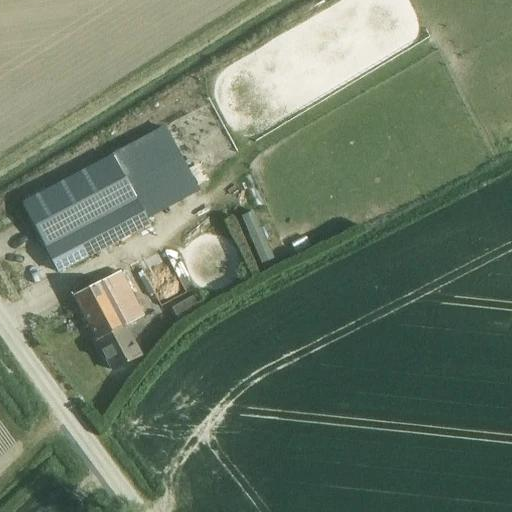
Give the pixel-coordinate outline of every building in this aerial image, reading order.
[(164,130),(112,158),(21,205),(40,240),(4,259),(21,292),(147,226),(145,221),(197,193),(164,130)] [(302,244),(316,234),(310,225),(295,235),(302,244)] [(151,261),(137,265),(145,292),(159,288),(151,261)] [(110,371),(137,357),(139,356),(128,335),(143,327),(138,319),(143,317),(119,272),(71,297),(110,371)] [(182,309),(200,303),(196,292),(178,298),(182,309)]
